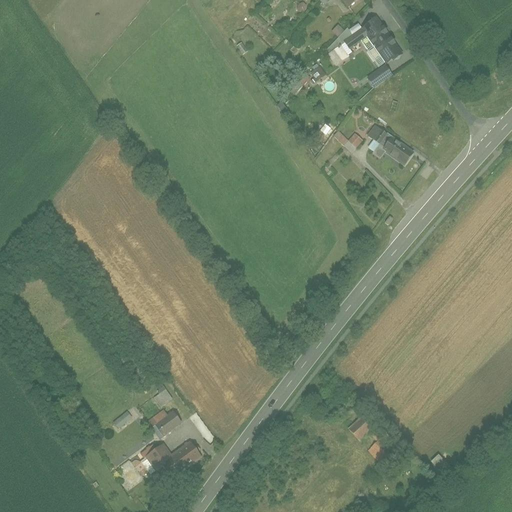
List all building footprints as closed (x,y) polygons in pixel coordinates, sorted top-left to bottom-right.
[(360,0),(341,0),(347,9),(360,0)] [(386,66),(402,55),(378,19),(344,42),(350,51),(368,39),(386,66)] [(334,33),(340,38),(346,31),(340,26),(334,33)] [(375,89),(393,77),(386,66),(367,79),(375,89)] [(321,68),(313,75),(319,82),(327,76),(321,68)] [(376,125),(369,137),(375,141),(370,149),(376,153),(389,133),(376,125)] [(351,142),(346,138),(341,143),(353,154),(365,141),(357,135),(351,142)] [(405,167),(413,155),(392,141),(384,152),(405,167)] [(165,387),(159,392),(161,395),(155,399),(163,408),(175,400),(165,387)] [(175,411),(158,425),(168,437),(185,424),(175,411)] [(129,412),(115,422),(120,430),(134,419),(129,412)] [(362,416),(350,430),(363,441),(375,427),(362,416)] [(385,438),(370,452),(388,471),(403,457),(385,438)] [(193,440),(174,455),(165,443),(148,456),(161,473),(168,468),(175,478),(204,455),(193,440)]
